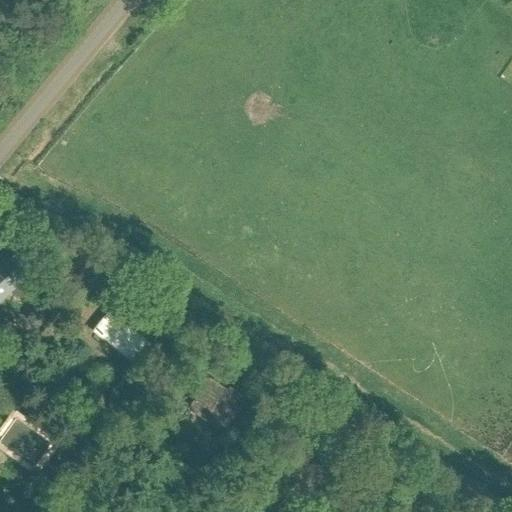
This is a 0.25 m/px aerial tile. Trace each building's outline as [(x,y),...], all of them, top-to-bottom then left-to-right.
[(35,270),(45,262),(26,241),(17,249),(35,270)] [(0,299),(10,290),(14,294),(15,295),(16,296),(18,296),(21,296),(22,296),(23,295),(25,295),(26,293),(27,292),(28,291),(29,288),(30,286),(30,285),(29,284),(29,282),(28,281),(27,280),(26,279),(25,278),(7,258),(0,263),(0,299)] [(153,343),(152,342),(160,330),(151,323),(141,335),(110,312),(94,332),(137,365),(153,343)] [(209,377),(187,408),(203,419),(216,428),(223,417),(228,420),(230,421),(246,397),(229,386),(227,389),(209,377)] [(16,418),(0,440),(0,442),(33,466),(49,443),(16,418)] [(300,455),(284,483),(315,502),(321,491),(326,494),(327,493),(341,469),(341,468),(325,458),(320,466),(300,455)]
